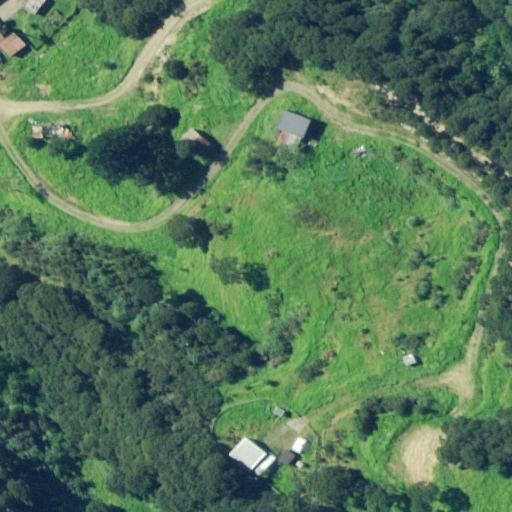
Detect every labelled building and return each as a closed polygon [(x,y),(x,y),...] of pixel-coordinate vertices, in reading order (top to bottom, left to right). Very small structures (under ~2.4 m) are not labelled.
[(50,1),(47,0),(35,0),(29,9),(38,16),(50,1)] [(29,45),(18,34),(5,46),(15,57),(29,45)] [(304,153),(310,138),(314,139),(321,123),(298,114),(292,130),(285,145),(304,153)] [(80,139),(80,128),(38,128),(38,139),(80,139)] [(218,144),(204,129),(190,142),(204,157),(218,144)] [(310,442),(303,437),(295,449),(302,454),(310,442)] [(278,459),(254,438),(239,456),(263,476),(278,459)]
